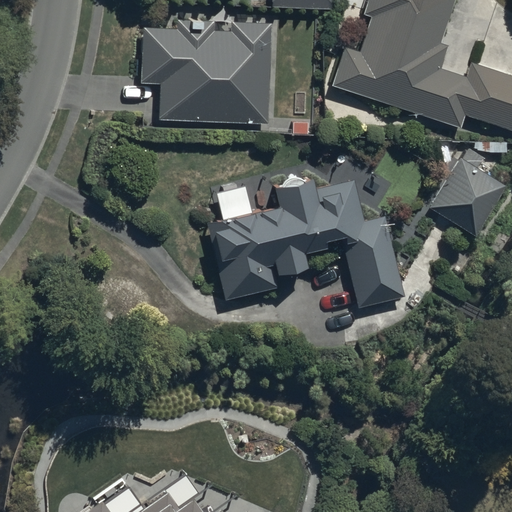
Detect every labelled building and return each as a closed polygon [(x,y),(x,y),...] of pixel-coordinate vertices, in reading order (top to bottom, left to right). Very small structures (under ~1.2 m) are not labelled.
[(269,0),(270,8),(332,10),(331,0),(269,0)] [(343,48),(330,87),(459,129),(463,116),(511,131),(511,79),(468,65),(465,77),(442,69),(448,49),(438,46),(453,0),(368,0),(364,16),(371,18),(359,53),(343,48)] [(265,126),(269,25),(230,24),(229,33),(212,32),(212,22),(174,21),(173,32),(141,31),(139,84),(158,84),(157,122),(265,126)] [(474,236),(503,189),(474,171),(481,160),(465,150),(429,209),(474,236)] [(403,298),(383,217),(364,222),(353,181),(312,192),(310,182),(270,192),(274,207),(205,225),(226,303),(277,290),(274,278),(306,270),(302,257),(325,251),(324,247),(340,243),(357,309),(403,298)] [(219,511),(217,511),(198,511),(191,502),(178,511),(166,494),(140,511),(103,511),(98,505),(87,511),(219,511)]
